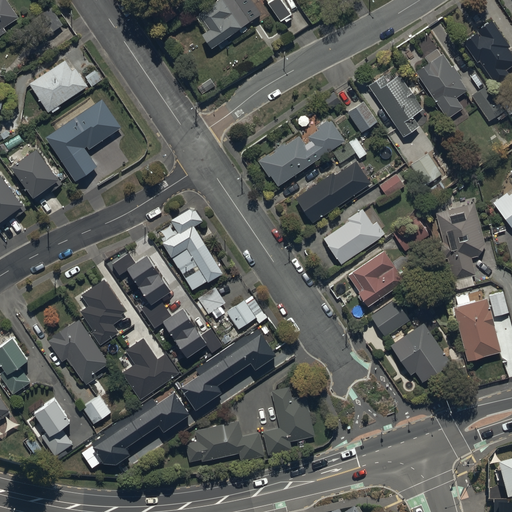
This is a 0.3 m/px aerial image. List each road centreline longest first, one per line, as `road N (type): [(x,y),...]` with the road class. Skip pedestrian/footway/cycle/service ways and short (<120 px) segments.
road 1 (secondary): [(0,490),(66,505),(152,509),(277,489),(412,450)]
road 2 (residential): [(190,139),(256,91),(419,0)]
road 3 (residential): [(205,163),(341,361)]
road 4 (residential): [(0,277),(205,163)]
road 5 (residential): [(95,0),(190,139)]
